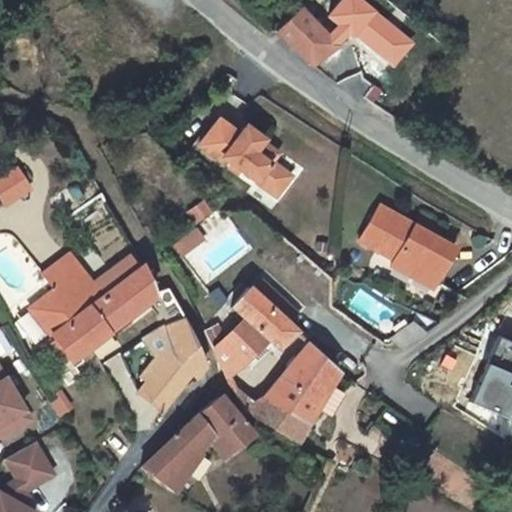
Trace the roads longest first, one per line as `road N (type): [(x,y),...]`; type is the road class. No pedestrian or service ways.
road 1 (unclassified): [(511,212),(285,74),(205,0)]
road 2 (residential): [(96,511),(140,456),(204,398)]
